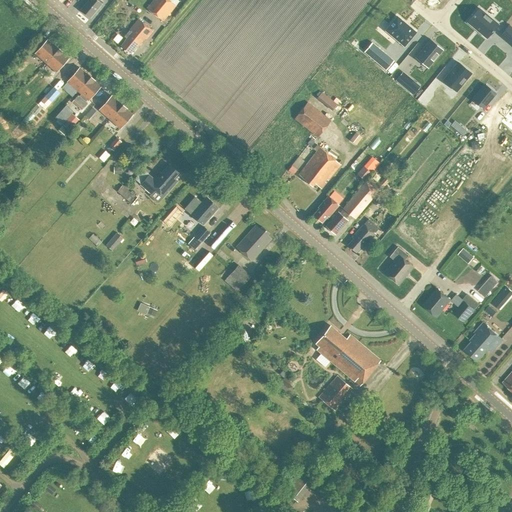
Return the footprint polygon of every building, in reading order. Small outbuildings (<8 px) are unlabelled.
[(88,0),(88,1),(80,10),(90,18),(102,4),(98,2),(99,0),(88,0)] [(168,0),(153,0),(147,9),(163,22),(176,6),(168,0)] [(498,25),(479,9),(467,23),(486,39),(498,25)] [(397,17),(385,31),(404,46),(416,33),(397,17)] [(126,38),(124,40),(125,41),(120,46),(130,54),(136,46),(138,48),(144,39),(146,40),(153,31),(138,19),(124,37),(126,38)] [(48,40),(35,54),(56,72),(68,58),(62,53),(62,52),(54,45),(48,40)] [(431,40),(415,58),(427,68),(443,50),(431,40)] [(372,43),(364,52),(386,70),(393,61),(372,43)] [(23,58),(14,67),(20,72),(28,63),(23,58)] [(458,63),(443,81),(456,92),(471,74),(458,63)] [(80,68),(67,82),(78,91),(90,77),(86,73),(86,74),(80,68)] [(90,77),(78,91),(81,94),(79,96),(78,95),(72,101),(82,110),(87,104),(85,102),(87,100),(88,100),(100,86),(94,81),(90,77)] [(408,77),(401,85),(413,95),(419,87),(408,77)] [(52,101),(65,89),(60,84),(47,96),(52,101)] [(495,94),(485,85),(473,100),(483,108),(495,94)] [(326,90),(320,99),(337,110),(342,101),(326,90)] [(112,96),(99,110),(110,119),(122,105),(118,101),(118,102),(112,96)] [(318,138),(331,121),(307,102),(294,119),(318,138)] [(122,105),(110,119),(120,129),(132,115),(126,109),(122,105)] [(72,114),(63,125),(69,131),(79,120),(72,114)] [(460,126),(457,130),(462,135),(466,131),(460,126)] [(357,141),(364,134),(360,131),(354,139),(357,141)] [(117,138),(109,147),(114,151),(122,142),(117,138)] [(492,171),(501,160),(485,145),(475,156),(492,171)] [(341,165),(320,148),(321,148),(320,147),(298,175),(312,187),(315,184),(321,189),(341,165)] [(108,161),(113,153),(109,150),(103,158),(108,161)] [(149,175),(140,185),(151,194),(150,196),(158,203),(163,197),(163,198),(177,182),(175,180),(180,174),(169,164),(155,180),(149,175)] [(372,170),(365,165),(357,175),(364,180),(372,170)] [(474,194),(483,183),(467,168),(457,179),(474,194)] [(338,212),(326,226),(335,234),(347,220),(345,218),(349,214),(355,219),(378,191),(366,181),(343,209),(340,213),(338,212)] [(117,191),(132,204),(137,198),(122,186),(117,191)] [(378,207),(388,196),(383,192),(373,203),(378,207)] [(445,194),(435,206),(452,221),(462,209),(445,194)] [(318,208),(319,209),(314,215),(322,222),(327,216),(328,217),(339,205),(328,196),(318,208)] [(195,197),(185,209),(191,214),(203,225),(218,208),(206,197),(202,202),(195,197)] [(353,239),(348,245),(356,252),(361,246),(363,247),(375,234),(375,233),(379,228),(368,219),(364,224),(352,237),(353,239)] [(422,221),(412,232),(429,247),(438,236),(422,221)] [(256,226),(236,247),(252,261),(271,239),(267,236),(269,233),(262,227),(260,229),(256,226)] [(195,236),(201,242),(210,233),(203,227),(195,236)] [(117,233),(106,245),(113,252),(124,239),(117,233)] [(397,247),(389,257),(395,262),(385,273),(398,284),(412,267),(404,260),(408,256),(397,247)] [(474,258),(464,248),(458,255),(469,264),(474,258)] [(251,276),(239,265),(224,281),(237,292),(251,276)] [(260,287),(253,281),(246,289),(253,295),(260,287)] [(511,289),(506,285),(491,302),(500,310),(511,296),(511,289)] [(438,289),(424,306),(436,317),(451,300),(438,289)] [(465,300),(454,314),(465,323),(476,310),(465,300)] [(141,303),(138,311),(154,318),(158,310),(141,303)] [(475,332),(476,334),(470,341),(472,342),(465,350),(477,361),(488,349),(495,349),(503,340),(484,322),(475,332)] [(354,381),(354,382),(360,387),(380,361),(349,335),(346,339),(330,326),(315,344),(319,347),(316,350),(354,381)] [(67,353),(72,357),(78,351),(73,347),(67,353)] [(511,372),(503,383),(511,391),(511,372)] [(280,382),(290,391),(296,383),(286,375),(280,382)] [(348,387),(337,377),(319,397),(335,410),(344,399),(340,396),(348,387)] [(302,467),(283,491),(297,502),(316,478),(302,467)]
